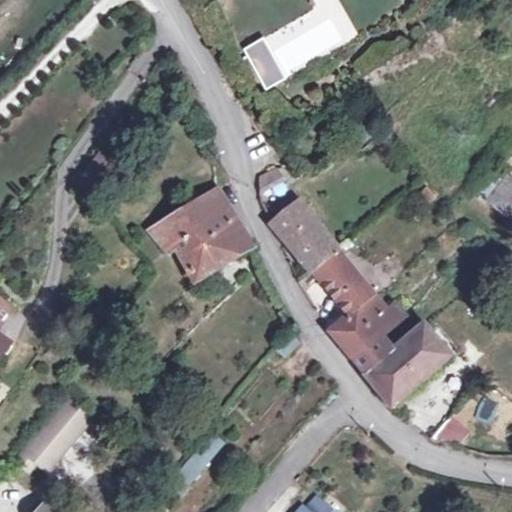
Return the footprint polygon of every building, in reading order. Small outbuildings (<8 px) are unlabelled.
[(259,88),(280,82),(267,38),(246,44),(259,88)] [(276,170),(257,178),(259,197),(284,184),(276,170)] [(511,204),(511,184),(507,181),(488,203),(503,215),(511,204)] [(424,188),(418,194),(426,204),(433,199),(424,188)] [(214,191),(147,234),(164,256),(173,250),(193,286),(250,249),(214,191)] [(297,203),(269,227),(309,276),(311,275),(338,253),(297,203)] [(338,253),(311,275),(342,314),(347,321),(373,297),(338,253)] [(373,297),(347,321),(330,336),(342,351),(369,327),(386,312),(373,297)] [(394,305),(390,309),(401,321),(406,317),(394,305)] [(0,353),(6,346),(0,341),(0,327),(9,317),(10,315),(0,306),(0,353)] [(390,309),(386,312),(369,327),(380,339),(401,321),(390,309)] [(347,321),(342,314),(325,329),(330,336),(347,321)] [(380,339),(369,327),(342,351),(352,364),(380,339)] [(424,328),(393,354),(364,379),(389,409),(449,358),(424,328)] [(291,330),(274,351),(284,360),(301,341),(291,330)] [(393,354),(380,339),(352,364),(364,379),(393,354)] [(469,375),(462,383),(472,392),(479,384),(469,375)] [(480,399),(476,423),(488,425),(492,401),(480,399)] [(475,421),(476,400),(458,400),(458,421),(475,421)] [(88,431),(64,411),(33,449),(57,469),(88,431)] [(454,433),(444,424),(429,442),(430,443),(443,446),(454,433)] [(219,447),(210,439),(176,478),(185,486),(219,447)] [(57,469),(33,449),(11,475),(25,486),(33,476),(44,485),(57,469)] [(130,511),(148,496),(134,480),(116,496),(130,511)] [(159,511),(168,501),(160,494),(144,511),(159,511)] [(324,511),(311,500),(300,511),(299,511),(297,510),(295,511),(324,511)]
